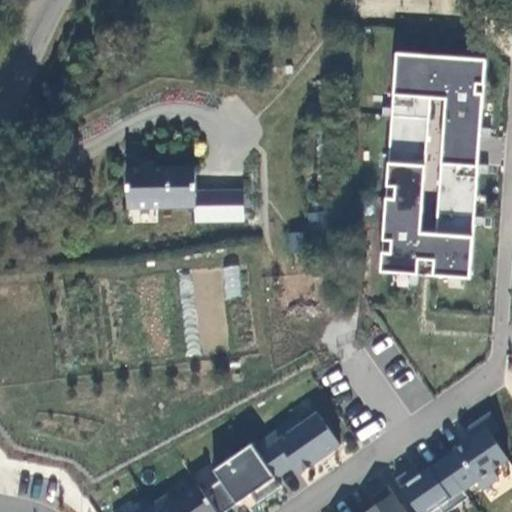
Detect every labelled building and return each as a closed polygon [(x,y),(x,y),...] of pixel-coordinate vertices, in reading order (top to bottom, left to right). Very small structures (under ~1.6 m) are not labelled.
[(396,54),(382,273),(472,278),(486,59),(396,54)] [(196,168),(127,170),(128,209),(196,207),(196,168)] [(226,298),(242,296),(238,265),(222,267),(226,298)] [(255,449),(276,478),(294,466),(300,474),(341,446),(319,414),(303,425),(299,418),(255,449)] [(442,460),(464,491),(477,482),(482,490),(499,479),(493,471),(508,460),(492,436),(500,430),(489,415),(466,432),(471,440),(442,460)] [(221,481),(203,493),(216,511),(227,511),(251,495),(257,504),(281,487),(276,478),(255,449),(252,445),(214,471),(221,481)] [(449,511),(469,499),(464,491),(442,460),(421,475),(415,467),(396,480),(417,511),(433,511),(439,508),(442,511),(449,511)] [(156,511),(216,511),(203,493),(198,486),(173,504),(167,496),(152,506),(156,511)] [(375,507),(367,511),(406,511),(388,486),(369,499),(375,507)]
